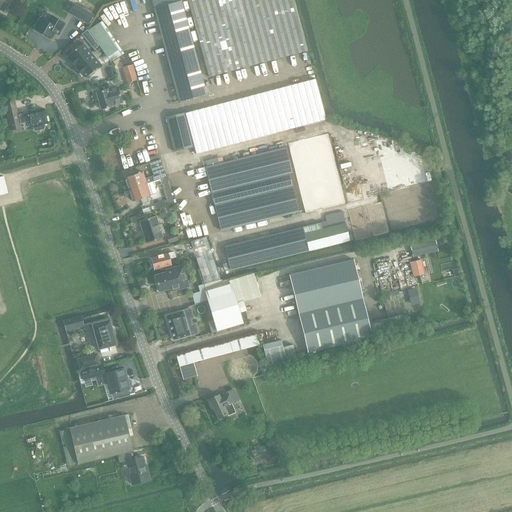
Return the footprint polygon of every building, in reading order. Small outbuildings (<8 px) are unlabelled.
[(0,0),(0,9),(5,13),(12,0),(0,0)] [(181,2),(154,9),(179,102),(206,94),(187,26),(194,24),(209,77),(308,50),(294,0),(187,0),(189,4),(182,6),(181,2)] [(93,16),(79,8),(75,16),(89,24),(93,16)] [(40,17),(33,28),(52,39),(55,34),(58,36),(65,24),(50,15),(47,22),(40,17)] [(124,54),(102,21),(89,30),(110,63),(112,62),(119,57),(124,54)] [(91,36),(86,40),(90,45),(94,41),(91,36)] [(83,43),(67,57),(68,59),(82,76),(83,76),(84,78),(101,65),(92,54),(83,43)] [(133,65),(125,67),(121,68),(126,84),(137,81),(133,65)] [(185,114),(185,113),(166,118),(175,152),(194,147),(196,154),(326,119),(315,79),(185,114)] [(101,110),(112,107),(112,106),(122,103),(117,87),(107,90),(107,89),(96,93),(101,110)] [(16,107),(7,109),(10,126),(20,123),(30,121),(32,127),(33,130),(36,132),(43,130),(45,127),(44,124),(47,124),(44,109),(18,115),(16,107)] [(220,231),(298,212),(289,174),(292,173),(286,148),(218,164),(206,167),(205,167),(220,231)] [(217,158),(205,161),(206,167),(218,164),(217,158)] [(165,178),(161,163),(160,160),(149,163),(154,177),(145,180),(142,172),(125,178),(126,180),(125,181),(126,184),(127,185),(129,190),(157,180),(159,184),(167,181),(166,178),(165,178)] [(174,204),(167,181),(159,184),(157,180),(129,190),(131,194),(130,196),(131,199),(132,199),(133,201),(157,193),(155,187),(162,184),(166,200),(154,204),(156,210),(174,204)] [(349,241),(342,212),(325,216),(326,222),(225,247),(230,270),(349,241)] [(146,243),(163,238),(155,216),(139,221),(146,243)] [(176,233),(166,236),(169,244),(179,241),(176,233)] [(412,255),(437,249),(434,235),(409,241),(412,255)] [(206,237),(190,242),(204,286),(220,281),(206,237)] [(169,258),(175,257),(173,252),(151,257),(154,270),(171,265),(169,258)] [(290,275),(300,314),(363,300),(353,260),(290,275)] [(421,260),(410,263),(413,278),(424,275),(421,260)] [(196,261),(189,263),(191,271),(198,269),(196,261)] [(183,265),(165,270),(166,273),(155,275),(159,291),(170,288),(171,291),(189,286),(183,265)] [(254,273),(229,281),(230,283),(235,300),(259,293),(254,273)] [(220,281),(204,286),(206,290),(230,283),(229,281),(228,279),(221,281),(221,280),(220,281)] [(235,300),(230,283),(206,290),(218,331),(242,324),(235,300)] [(438,283),(422,287),(424,298),(440,294),(438,283)] [(415,290),(409,292),(411,304),(417,302),(415,290)] [(372,337),(363,300),(300,314),(309,352),(372,337)] [(195,324),(192,325),(190,319),(193,318),(190,310),(191,310),(190,309),(189,309),(182,311),(181,311),(181,312),(167,316),(166,316),(166,317),(173,339),(173,341),(174,340),(189,336),(190,336),(190,335),(196,333),(197,334),(198,333),(195,324)] [(393,317),(381,320),(384,334),(397,331),(393,317)] [(99,350),(116,345),(109,320),(92,324),(94,332),(92,333),(95,342),(96,342),(99,350)] [(256,334),(177,356),(184,379),(194,376),(191,363),(259,345),(256,334)] [(267,364),(286,360),(283,348),(281,340),(262,344),(267,364)] [(293,345),(283,348),(286,360),(296,357),(293,345)] [(77,359),(80,369),(99,364),(97,354),(77,359)] [(103,365),(80,371),(83,381),(106,375),(103,365)] [(110,394),(130,388),(124,369),(111,372),(112,373),(107,374),(107,376),(105,377),(110,394)] [(227,416),(235,412),(231,403),(232,403),(228,394),(220,398),(218,395),(207,400),(211,409),(213,408),(217,418),(226,414),(227,416)] [(69,429),(59,432),(67,466),(77,463),(78,464),(117,455),(119,463),(126,461),(131,485),(148,481),(150,480),(147,470),(146,471),(143,457),(132,460),(130,452),(133,451),(124,416),(69,429)]
